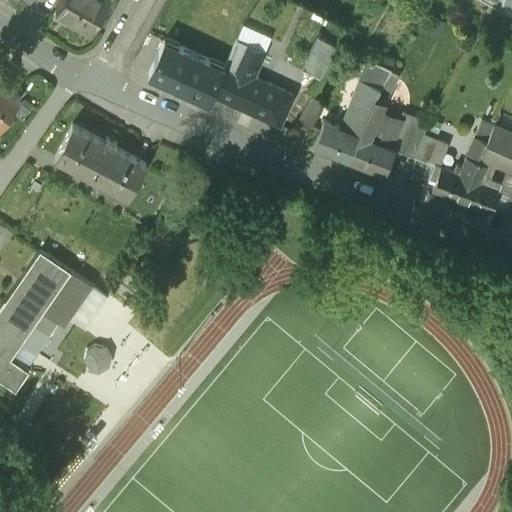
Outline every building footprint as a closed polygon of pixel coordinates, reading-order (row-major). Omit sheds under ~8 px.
[(106,0),(60,0),(55,8),(91,28),(106,0)] [(302,67),(321,77),(338,46),(319,36),(302,67)] [(224,65),(212,92),(239,104),(264,51),(236,38),(224,65)] [(224,65),(164,39),(149,72),(209,99),(212,92),(224,65)] [(367,110),(364,116),(358,133),(368,137),(378,112),(399,75),(390,69),(367,110)] [(0,125),(20,98),(0,83),(0,125)] [(398,120),(378,112),(368,137),(358,133),(349,155),(386,170),(394,149),(395,148),(391,146),(400,121),(398,120)] [(428,122),(401,112),(398,120),(400,121),(391,146),(395,148),(394,149),(413,156),(423,132),(428,122)] [(355,113),(348,129),(358,133),(364,116),(355,113)] [(473,136),(485,141),(493,125),(480,120),(473,136)] [(348,129),(329,122),(320,144),(349,155),(358,133),(348,129)] [(485,141),(478,156),(495,164),(501,162),(511,166),(511,133),(509,132),(510,130),(494,122),(493,125),(485,141)] [(104,140),(72,123),(55,155),(128,195),(145,162),(114,145),(116,142),(106,136),(104,140)] [(478,156),(485,141),(473,136),(461,167),(459,173),(469,177),(478,156)] [(469,177),(460,201),(490,212),(502,183),(489,178),(495,164),(478,156),(469,177)] [(430,189),(460,201),(469,177),(459,173),(461,167),(455,165),(453,171),(433,163),(428,177),(434,179),(430,189)] [(0,375),(15,386),(28,367),(10,354),(42,307),(62,320),(90,281),(40,247),(0,304),(0,375)]
